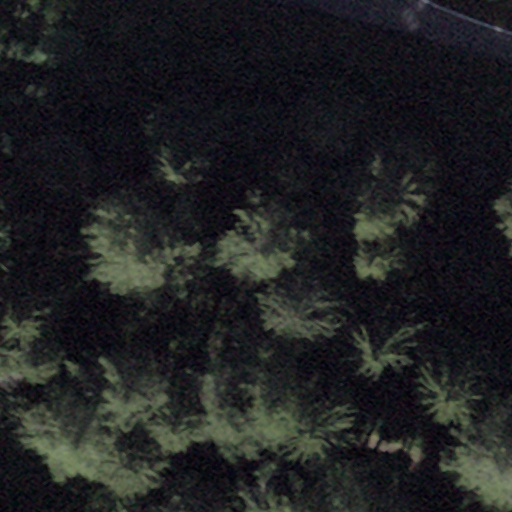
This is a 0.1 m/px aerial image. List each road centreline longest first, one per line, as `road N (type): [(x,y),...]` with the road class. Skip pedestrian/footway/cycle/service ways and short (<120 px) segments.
road 1 (track): [(0,492),(254,432),(313,430),(511,501)]
road 2 (unclassified): [(370,0),(511,43)]
